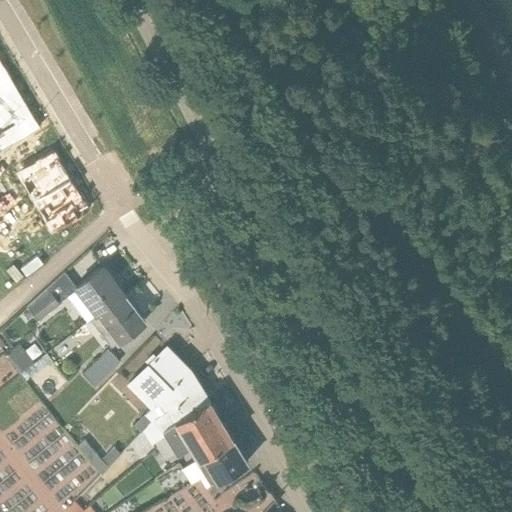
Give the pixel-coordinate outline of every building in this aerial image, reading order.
[(0,97),(21,84),(3,55),(0,56),(0,97)] [(21,84),(0,97),(0,136),(1,138),(40,115),(21,84)] [(52,136),(13,159),(32,190),(71,167),(52,136)] [(71,167),(32,190),(50,221),(89,198),(71,167)] [(89,308),(124,282),(102,253),(74,274),(63,260),(26,294),(30,298),(22,304),(26,309),(34,304),(38,309),(60,292),(58,290),(66,284),(87,310),(89,308)] [(124,282),(89,308),(109,335),(144,309),(124,282)] [(5,342),(20,361),(33,352),(18,332),(5,342)] [(150,397),(189,360),(188,359),(186,361),(173,348),(176,346),(165,335),(127,373),(150,397)] [(106,337),(81,362),(93,374),(118,350),(106,337)] [(33,352),(20,361),(26,369),(51,351),(44,343),(33,352)] [(161,419),(208,390),(189,360),(150,397),(133,414),(139,420),(141,418),(149,432),(164,423),(161,419)] [(53,390),(47,395),(60,412),(67,408),(53,390)] [(199,449),(231,429),(208,390),(161,419),(164,423),(176,443),(189,435),(199,449)] [(83,428),(77,433),(99,462),(119,441),(112,435),(100,448),(83,428)] [(205,479),(246,451),(231,429),(199,449),(181,460),(190,473),(197,469),(205,479)] [(73,490),(66,497),(75,506),(82,500),(73,490)] [(82,500),(75,506),(80,511),(92,511),(99,508),(88,495),(82,500)]
